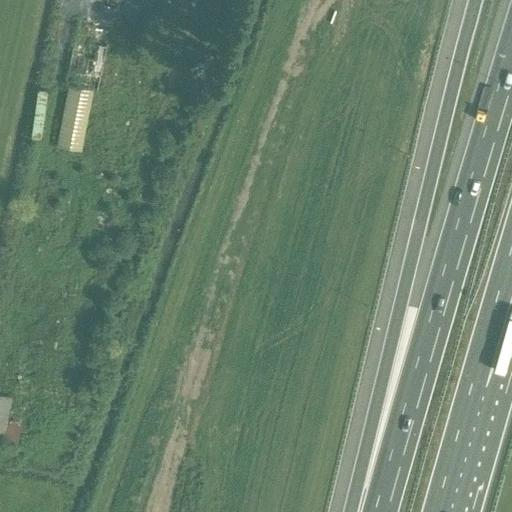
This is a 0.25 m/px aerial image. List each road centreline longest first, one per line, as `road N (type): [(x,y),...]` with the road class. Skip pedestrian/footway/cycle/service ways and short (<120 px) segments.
road 1 (motorway): [(475,0),(359,476),(357,511)]
road 2 (motorway): [(511,42),(375,511)]
road 3 (motorway): [(449,511),(483,393)]
